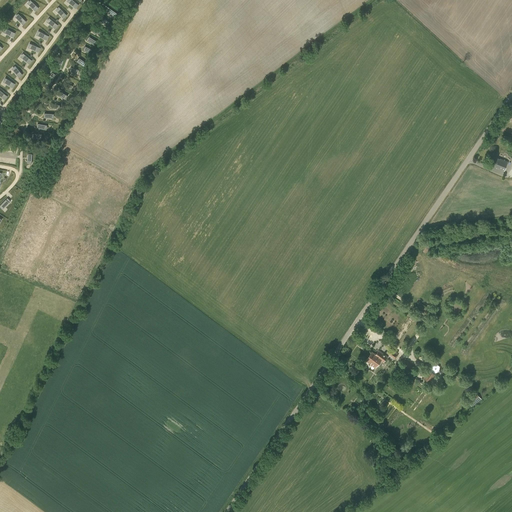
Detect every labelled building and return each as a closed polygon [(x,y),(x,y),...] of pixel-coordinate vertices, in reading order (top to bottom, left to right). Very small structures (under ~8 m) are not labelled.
[(73,0),(69,0),(68,2),(74,7),(75,7),(76,8),(79,4),(77,3),(73,0)] [(32,1),(29,4),(34,10),(35,11),(39,8),(37,6),(32,1)] [(104,4),(102,8),(113,16),(115,14),(116,13),(116,12),(104,4)] [(60,8),(57,11),(62,17),(63,18),(67,15),(65,13),(60,8)] [(19,15),(16,18),(22,23),(23,25),(26,21),(25,20),(19,15)] [(102,17),(100,21),(106,25),(108,21),(102,17)] [(51,19),(48,22),(54,27),(55,28),(58,25),(56,24),(51,19)] [(6,28),(4,32),(11,36),(13,37),(15,33),(13,32),(6,28)] [(40,31),(38,35),(45,39),(46,40),(49,36),(47,35),(40,31)] [(89,36),(86,40),(93,44),(95,40),(89,36)] [(32,44),(30,48),(37,51),(38,52),(40,48),(38,47),(32,44)] [(25,54),(22,58),(28,63),(29,64),(32,60),(30,59),(25,54)] [(78,57),(76,61),(82,65),(85,62),(78,57)] [(17,67),(13,70),(18,76),(19,77),(23,74),(21,73),(17,67)] [(7,79),(5,82),(11,86),(13,87),(15,84),(13,82),(7,79)] [(35,91),(29,98),(32,102),(39,94),(35,91)] [(13,126),(5,135),(12,140),(19,131),(21,130),(14,124),(13,126)] [(497,167),(496,168),(504,171),(508,162),(500,158),(500,159),(493,157),(490,164),(497,167)] [(6,199),(1,204),(4,208),(9,202),(10,201),(7,198),(6,199)] [(391,348),(387,353),(395,359),(398,355),(397,354),(398,353),(391,348)] [(387,357),(378,351),(375,355),(372,352),(366,360),(376,367),(381,361),(383,363),(387,357)] [(415,367),(405,359),(398,368),(408,376),(415,367)] [(429,367),(439,373),(442,368),(432,362),(429,367)] [(435,374),(429,369),(423,378),(429,382),(435,374)] [(479,396),(469,403),(472,407),(481,399),(479,396)]
